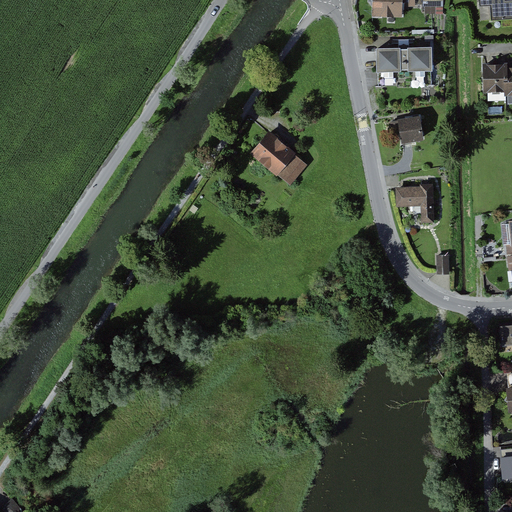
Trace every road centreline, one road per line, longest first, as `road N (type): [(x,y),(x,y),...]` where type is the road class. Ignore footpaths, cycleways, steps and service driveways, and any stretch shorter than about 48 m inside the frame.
road 1 (track): [(326,1),(0,472)]
road 2 (unclassified): [(0,336),(221,0)]
road 3 (residential): [(326,1),(347,20),(380,221),(398,264),(420,289),(486,308)]
road 4 (unclassified): [(493,511),(486,308)]
